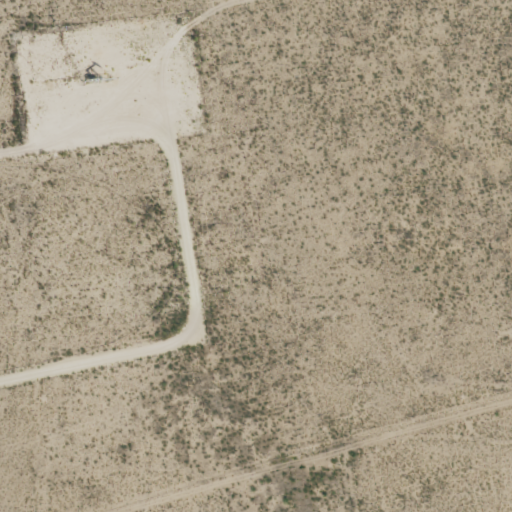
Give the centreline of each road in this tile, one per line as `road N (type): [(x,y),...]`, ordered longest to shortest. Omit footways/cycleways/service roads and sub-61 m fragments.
road 1 (track): [(154,38),(197,331),(0,374)]
road 2 (track): [(167,125),(0,138)]
